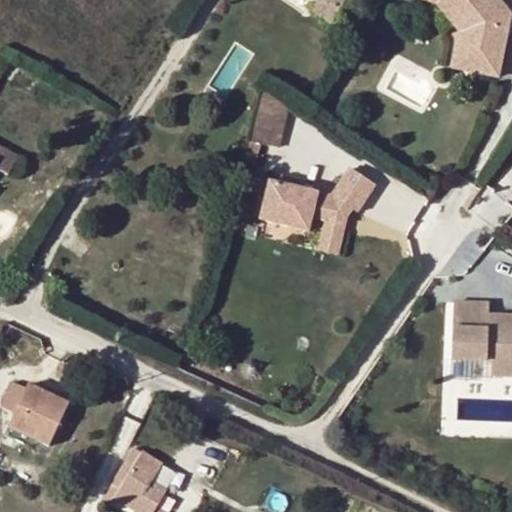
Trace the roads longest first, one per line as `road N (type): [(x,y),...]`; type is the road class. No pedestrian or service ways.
road 1 (residential): [(0,310),(323,458)]
road 2 (unknown): [(291,444),(338,403),(445,231),(504,171)]
road 3 (track): [(323,458),(436,511)]
